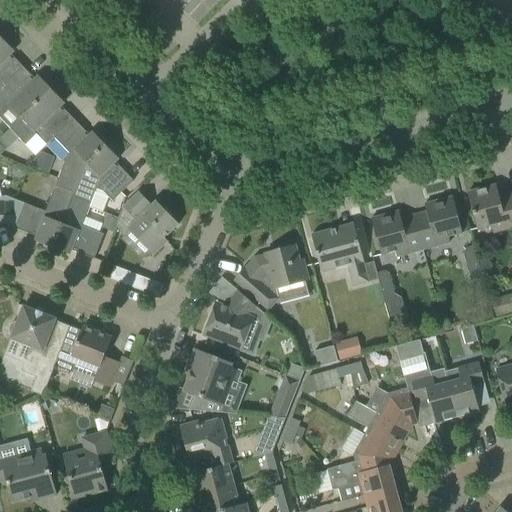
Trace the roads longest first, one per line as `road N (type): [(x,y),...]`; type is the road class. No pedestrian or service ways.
road 1 (unclassified): [(235,169),(283,165),(511,100)]
road 2 (residential): [(146,511),(128,427),(169,325)]
road 3 (residential): [(0,269),(169,325)]
road 4 (residential): [(169,325),(235,169)]
road 5 (residential): [(235,0),(144,88)]
road 6 (unclassified): [(144,88),(205,151),(235,169)]
road 7 (unclassified): [(60,0),(144,88)]
